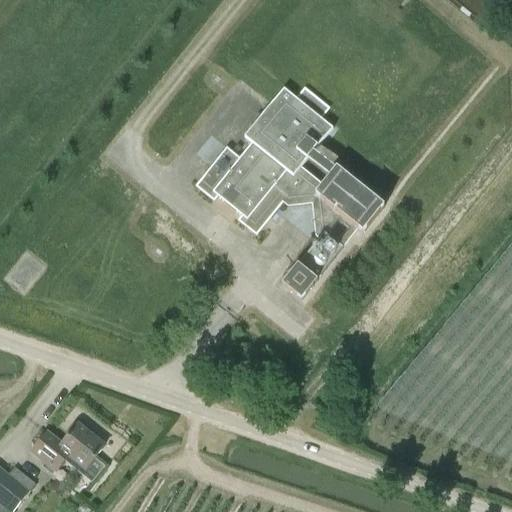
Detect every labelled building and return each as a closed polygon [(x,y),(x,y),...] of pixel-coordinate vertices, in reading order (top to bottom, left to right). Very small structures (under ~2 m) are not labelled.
[(362,235),(384,209),(336,170),(335,172),(318,159),(313,154),(332,131),(321,121),(330,110),(304,90),(295,100),(284,91),(245,139),(252,145),(240,160),(226,149),(195,189),(214,203),(218,198),(241,217),(238,222),(256,237),(282,204),(288,209),(312,206),(315,238),(319,241),(298,267),(297,266),(282,286),(301,302),(357,231),(362,235)] [(429,334),(379,402),(441,448),(470,443),(469,438),(489,435),(479,428),(482,428),(490,417),(489,410),(476,400),(474,387),(469,384),(467,371),(469,370),(466,355),(458,357),(456,346),(442,364),(439,365),(436,349),(450,346),(459,335),(446,325),(439,326),(440,332),(429,334)] [(112,430),(127,439),(134,429),(119,419),(112,430)] [(104,447),(100,444),(101,442),(93,435),(91,437),(78,426),(62,446),(47,434),(32,453),(56,473),(68,457),(86,471),(104,447)] [(0,470),(0,511),(15,511),(30,494),(0,470)]
